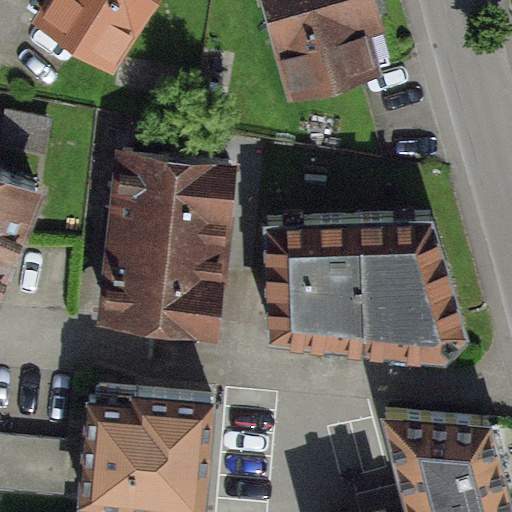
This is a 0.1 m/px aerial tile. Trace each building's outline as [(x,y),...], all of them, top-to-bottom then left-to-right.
[(141,0),(31,0),(110,50),(141,0)] [(372,0),(273,0),(295,79),(387,55),(372,0)] [(116,148),(107,227),(222,240),(232,161),(116,148)] [(0,264),(33,185),(0,170),(0,264)] [(429,211),(268,216),(271,327),(444,347),(463,326),(429,211)] [(107,227),(98,306),(213,319),(222,240),(107,227)] [(215,397),(96,382),(83,494),(202,508),(215,397)] [(511,511),(511,507),(488,418),(385,409),(414,511),(389,511),(388,506),(364,511),(511,511)] [(0,485),(63,491),(67,439),(0,433),(0,485)]
